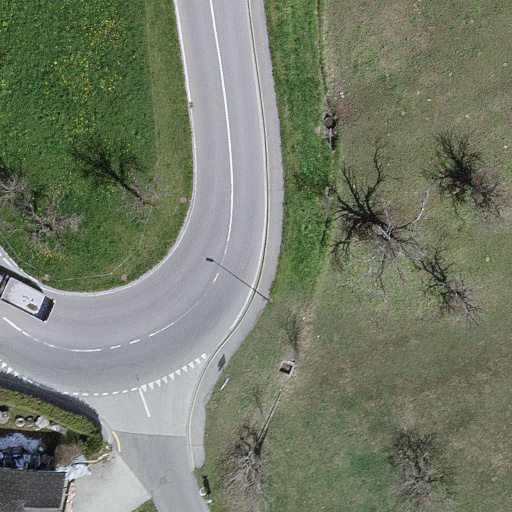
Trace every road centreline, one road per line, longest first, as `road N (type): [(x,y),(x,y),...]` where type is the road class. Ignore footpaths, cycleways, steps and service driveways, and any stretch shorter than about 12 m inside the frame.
road 1 (secondary): [(210,0),(232,168),(227,249),(214,285),(185,316),(130,344)]
road 2 (unclassified): [(183,511),(159,458),(130,344)]
road 3 (secondary): [(130,344),(91,354),(49,346),(0,315)]
